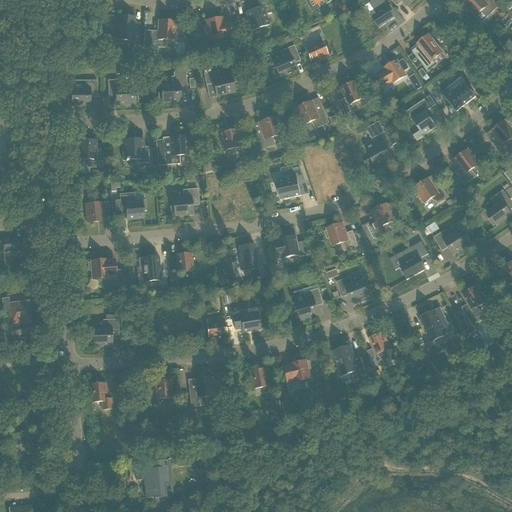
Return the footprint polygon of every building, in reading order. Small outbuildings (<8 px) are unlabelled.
[(382,0),(374,0),(369,3),(376,14),(371,18),(378,28),(394,18),(382,0)] [(482,0),(466,0),(463,3),(464,5),(462,7),(467,12),(469,10),(476,17),(482,11),(488,16),(498,7),(491,0),(482,0)] [(263,7),(245,13),(252,31),(269,25),(263,7)] [(502,10),(498,14),(502,18),(506,14),(502,10)] [(119,16),(117,40),(139,42),(140,24),(134,24),(135,17),(119,16)] [(511,21),(508,17),(502,23),(507,28),(511,22),(511,21)] [(231,22),(223,24),(222,18),(206,21),(207,26),(203,27),(205,34),(209,33),(210,41),(221,38),(223,46),(235,44),(231,22)] [(145,31),(143,58),(149,58),(150,58),(151,47),(158,47),(164,48),(165,40),(174,40),(174,31),(177,32),(178,24),(175,24),(175,22),(166,22),(159,21),(159,23),(158,32),(151,32),(145,31)] [(411,51),(426,70),(434,64),(432,61),(435,59),(436,60),(438,58),(437,58),(443,53),(438,47),(438,46),(434,41),(433,41),(428,35),(417,44),(418,46),(411,51)] [(259,41),(247,45),(249,51),(262,47),(259,41)] [(305,49),(306,52),(310,61),(327,54),(321,42),(305,49)] [(296,70),(293,63),(299,60),(293,46),(280,52),(283,58),(272,62),(275,68),(272,70),(275,76),(278,75),(279,77),(296,70)] [(158,59),(158,47),(151,47),(150,58),(158,59)] [(376,75),(369,79),(374,88),(381,84),(383,86),(392,81),(392,83),(406,75),(403,72),(409,69),(406,63),(401,67),(397,60),(383,67),(385,70),(376,75)] [(422,69),(418,72),(426,82),(430,79),(422,69)] [(218,96),(234,92),(233,91),(236,90),(235,83),(232,84),(230,77),(220,79),(218,71),(204,74),(207,89),(214,88),(215,90),(216,96),(218,96)] [(161,94),(158,94),(159,101),(162,101),(162,103),(180,101),(180,92),(187,92),(185,77),(185,72),(174,73),(174,78),(171,78),(172,86),(161,87),(161,94)] [(88,106),(90,106),(90,99),(90,97),(97,97),(96,81),(82,82),(82,89),(71,90),(71,97),(68,97),(68,104),(71,104),(71,106),(88,106)] [(116,105),(118,105),(134,104),(134,102),(137,102),(137,95),(134,95),(134,88),(123,89),(122,81),(108,81),(109,96),(116,96),(116,105)] [(341,89),(342,91),(346,99),(339,102),(346,115),(359,109),(355,102),(364,98),(360,90),(362,89),(359,82),(357,84),(356,82),(341,89)] [(456,112),(476,97),(464,83),(452,92),(449,88),(448,87),(441,93),(456,112)] [(432,85),(427,89),(433,99),(439,95),(432,85)] [(214,88),(207,89),(209,98),(216,96),(214,88)] [(424,99),(406,112),(412,121),(413,120),(417,127),(411,132),(414,137),(413,137),(416,141),(437,127),(436,127),(431,120),(426,112),(431,108),(424,99)] [(312,102),(305,105),(297,108),(297,110),(295,111),(298,118),(300,117),(304,125),(312,122),(315,129),(328,123),(322,109),(316,112),(312,104),(312,102)] [(259,123),(259,125),(262,133),(256,135),(260,150),(274,145),(271,138),(280,135),(277,126),(280,125),(277,118),(275,119),(274,117),(259,123)] [(330,119),(335,131),(340,129),(334,117),(330,119)] [(499,140),(493,144),(503,156),(511,148),(511,145),(509,141),(511,138),(511,130),(510,128),(511,126),(511,125),(508,121),(506,123),(504,121),(497,127),(492,131),(493,133),(499,140)] [(391,158),(388,152),(387,150),(393,147),(392,146),(397,143),(389,131),(385,134),(379,122),(366,130),(377,148),(368,153),(371,159),(364,163),(368,169),(374,165),(375,167),(391,158)] [(221,132),(223,142),(224,150),(240,147),(236,129),(221,132)] [(163,141),(156,141),(158,166),(165,165),(179,164),(179,156),(188,155),(187,146),(190,146),(189,139),(186,139),(186,137),(177,138),(174,138),(170,138),(163,139),(163,141)] [(144,147),(143,139),(122,140),(123,160),(136,160),(136,164),(149,164),(148,147),(144,147)] [(95,141),(88,141),(79,141),(79,143),(76,143),(76,151),(79,151),(79,160),(88,160),(88,168),(102,168),(102,152),(95,152),(95,143),(95,141)] [(460,156),(455,160),(456,161),(461,169),(455,173),(464,185),(476,176),(471,170),(478,165),(473,158),(475,156),(471,150),(469,152),(468,150),(460,156)] [(337,155),(314,163),(322,188),(345,180),(345,177),(352,175),(348,162),(340,164),(337,155)] [(207,158),(203,159),(205,172),(205,173),(206,173),(211,172),(215,172),(215,171),(215,170),(215,166),(211,167),(210,165),(207,158)] [(502,160),(498,164),(502,169),(507,165),(502,160)] [(291,178),(276,182),(278,191),(281,191),(283,200),(301,196),(298,185),(305,183),(306,185),(307,185),(300,164),(287,167),(287,168),(289,167),(291,178)] [(434,188),(429,181),(428,179),(415,188),(416,190),(413,191),(417,197),(420,196),(425,203),(432,198),(437,205),(448,197),(440,184),(434,188)] [(119,183),(110,184),(111,192),(116,192),(116,189),(120,188),(119,183)] [(464,189),(459,193),(464,199),(466,198),(469,196),(464,189)] [(192,214),(192,207),(192,205),(199,205),(197,190),(183,191),(184,199),(173,200),(173,207),(170,207),(171,214),(174,214),(174,216),(192,214)] [(511,215),(507,209),(506,208),(511,204),(502,191),(491,200),(496,206),(487,213),(491,218),(489,220),(493,226),(495,224),(497,226),(510,216),(511,215)] [(115,201),(115,211),(120,210),(121,212),(126,211),(127,218),(134,217),(134,220),(143,219),(143,217),(143,212),(146,211),(146,209),(145,200),(135,201),(135,199),(134,193),(120,195),(119,195),(119,198),(120,200),(115,201)] [(108,210),(107,203),(93,204),(93,206),(85,207),(87,223),(103,221),(102,211),(108,210)] [(370,225),(363,228),(372,249),(377,246),(374,239),(376,238),(389,232),(385,225),(394,221),(390,213),(392,212),(389,205),(387,206),(386,205),(377,209),(371,212),(372,214),(376,222),(370,225)] [(435,223),(427,228),(431,234),(439,229),(435,223)] [(342,224),(335,226),(327,229),(327,231),(325,232),(327,239),(330,238),(333,246),(341,243),(344,251),(357,246),(352,232),(346,234),(342,224)] [(448,247),(449,249),(453,255),(454,254),(468,245),(467,243),(470,242),(466,236),(463,237),(460,231),(450,237),(446,230),(434,238),(442,251),(448,247)] [(282,255),(283,259),(299,255),(299,257),(307,256),(304,242),(297,243),(296,236),(279,240),(280,243),(274,244),(276,256),(282,255)] [(0,241),(0,250),(3,251),(3,252),(26,250),(26,257),(33,257),(32,245),(26,245),(25,238),(3,239),(3,242),(0,241)] [(399,255),(396,256),(402,266),(400,267),(400,268),(407,280),(426,270),(420,259),(428,255),(421,242),(398,254),(399,255)] [(242,272),(257,270),(254,244),(238,246),(242,272)] [(175,254),(176,264),(177,272),(192,271),(191,253),(175,254)] [(158,257),(138,258),(139,268),(143,268),(144,283),(153,282),(153,287),(161,286),(158,257)] [(91,263),(88,264),(89,271),(92,271),(92,280),(93,279),(101,279),(102,284),(102,287),(115,286),(116,286),(118,285),(119,285),(120,291),(125,291),(123,270),(115,270),(108,271),(107,262),(107,260),(100,261),(91,261),(91,263)] [(504,279),(506,278),(511,285),(511,286),(511,262),(509,265),(501,270),(502,272),(500,273),(504,279)] [(327,273),(329,279),(339,276),(336,270),(327,273)] [(321,271),(313,273),(315,280),(323,278),(321,271)] [(353,302),(369,297),(368,295),(371,294),(368,287),(365,288),(363,281),(353,285),(350,278),(337,283),(342,297),(348,295),(352,303),(353,302)] [(462,295),(463,297),(468,305),(462,308),(472,326),(485,318),(478,307),(486,302),(481,295),(484,293),(480,287),(477,288),(476,287),(462,295)] [(318,315),(316,308),(316,306),(322,304),(318,290),(305,294),(307,301),(296,304),(298,311),(295,312),(297,319),(300,318),(301,320),(318,315)] [(10,315),(11,319),(11,324),(31,322),(28,302),(9,304),(8,299),(2,299),(4,316),(10,315)] [(448,323),(441,308),(420,319),(432,343),(453,332),(449,323),(448,323)] [(260,330),(258,314),(233,318),(235,330),(242,329),(243,333),(260,330)] [(112,345),(111,338),(111,336),(118,335),(117,315),(106,316),(106,321),(103,321),(104,329),(93,330),(93,337),(90,337),(90,344),(93,344),(94,346),(112,345)] [(207,323),(206,323),(207,326),(208,336),(226,334),(224,322),(224,321),(224,317),(207,319),(207,323)] [(460,322),(464,330),(469,328),(464,320),(460,322)] [(372,347),(375,355),(379,353),(379,354),(382,365),(383,365),(382,363),(397,358),(398,359),(399,359),(395,349),(389,351),(389,350),(389,349),(383,332),(368,338),(372,347)] [(424,344),(418,347),(423,358),(429,355),(424,344)] [(332,352),(341,377),(352,373),(354,381),(367,377),(360,356),(354,358),(350,346),(332,352)] [(484,347),(476,352),(481,361),(489,356),(484,347)] [(420,358),(414,360),(417,369),(423,367),(420,358)] [(305,361),(296,363),(289,365),(291,375),(285,377),(288,392),(302,388),(300,381),(309,378),(307,370),(310,369),(308,362),(305,363),(305,361)] [(249,371),(251,381),(252,389),(267,386),(264,368),(249,371)] [(211,378),(195,380),(196,391),(189,392),(191,407),(205,405),(204,397),(213,396),(212,387),(215,387),(214,380),(211,380),(211,378)] [(155,381),(156,391),(156,399),(172,398),(171,380),(155,381)] [(101,401),(102,410),(112,409),(111,398),(106,398),(105,383),(90,385),(91,402),(101,401)] [(282,404),(284,413),(291,411),(289,402),(283,404),(282,404)] [(10,441),(6,442),(7,451),(11,450),(11,453),(33,449),(33,445),(39,444),(37,432),(31,433),(32,437),(21,438),(20,433),(9,434),(10,441)] [(140,471),(136,471),(136,481),(146,480),(146,483),(144,483),(145,498),(155,497),(165,496),(164,484),(169,484),(168,467),(161,468),(161,461),(145,463),(146,469),(146,470),(140,471)]
